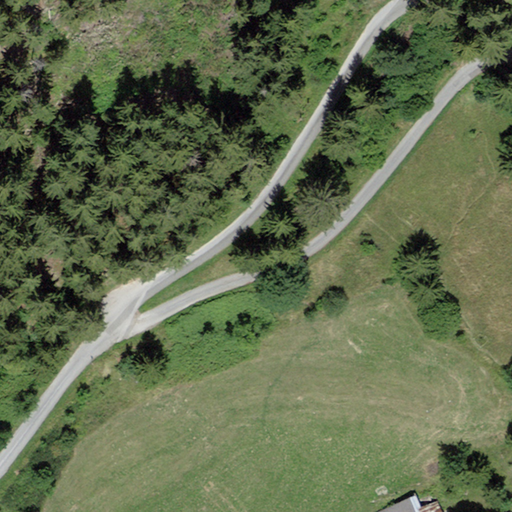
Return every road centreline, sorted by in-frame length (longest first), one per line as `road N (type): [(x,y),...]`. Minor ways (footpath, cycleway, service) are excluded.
road 1 (unclassified): [(0,470),(105,336),(243,226),(279,185),(363,52),(390,21),(424,0)]
road 2 (track): [(113,328),(129,330),(307,255),(462,81),(511,60)]
